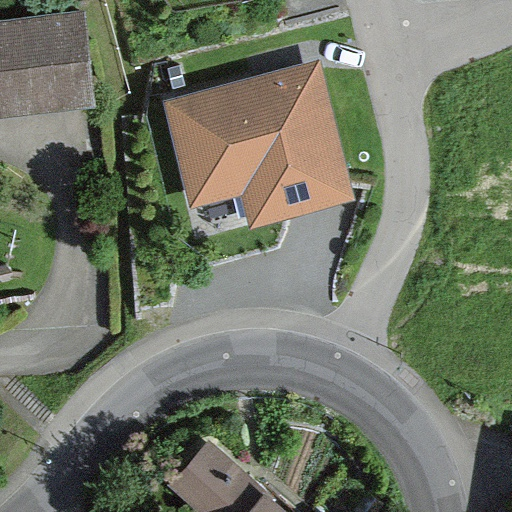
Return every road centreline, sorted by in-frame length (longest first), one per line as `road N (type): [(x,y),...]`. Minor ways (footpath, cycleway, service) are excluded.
road 1 (residential): [(511,39),(430,55),(405,82),(407,194),(391,257),(340,374)]
road 2 (residential): [(31,511),(85,445),(149,389),(188,367),(234,357),(299,361),(340,374)]
road 3 (residential): [(340,374),(409,428),(439,511)]
